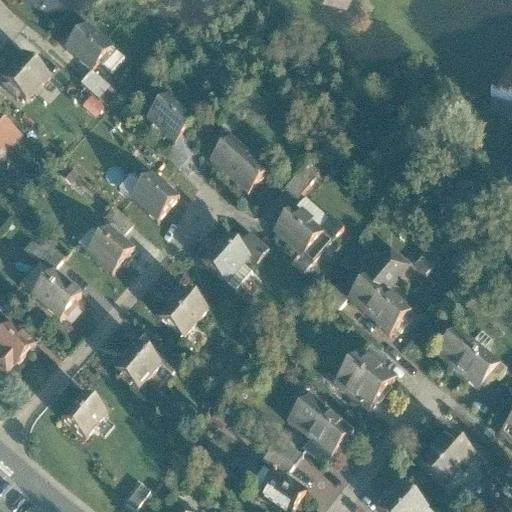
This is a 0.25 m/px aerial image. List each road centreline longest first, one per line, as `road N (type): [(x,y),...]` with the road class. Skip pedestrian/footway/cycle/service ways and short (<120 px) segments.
road 1 (residential): [(0,453),(208,209)]
road 2 (residential): [(337,511),(425,399)]
